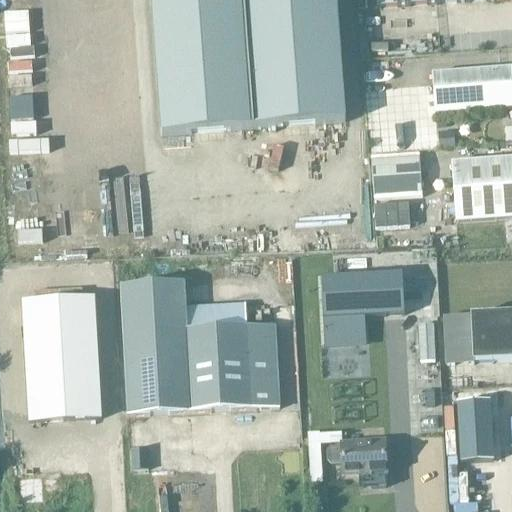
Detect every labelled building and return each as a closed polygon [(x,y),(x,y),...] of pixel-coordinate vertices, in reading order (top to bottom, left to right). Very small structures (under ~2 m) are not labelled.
[(254,131),(244,0),(151,0),(162,138),(254,131)] [(244,0),(254,131),(345,125),(336,0),(244,0)] [(376,0),(378,11),(408,8),(407,0),(376,0)] [(407,0),(408,8),(438,6),(437,0),(407,0)] [(511,71),(433,77),(436,117),(511,111),(511,71)] [(511,161),(452,167),(456,226),(511,221),(511,161)] [(270,266),(269,286),(284,287),(285,267),(270,266)] [(402,276),(320,280),(324,348),(365,346),(364,319),(404,317),(402,276)] [(278,411),(273,328),(186,333),(184,286),(120,289),(128,419),(278,411)] [(70,301),(22,304),(28,425),(77,422),(70,301)] [(509,316),(469,318),(472,366),(511,364),(509,316)] [(432,327),(418,328),(420,364),(434,364),(432,327)] [(348,386),(299,385),(299,406),(347,407),(348,386)] [(460,465),(493,463),(489,404),(457,405),(460,465)] [(341,448),(329,449),(330,467),(342,466),(342,477),(369,475),(369,477),(371,489),(387,488),(385,444),(340,447),(341,448)]
